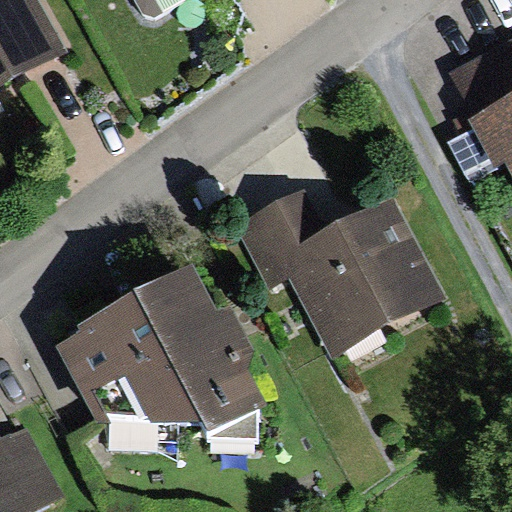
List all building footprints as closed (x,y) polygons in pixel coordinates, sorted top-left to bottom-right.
[(0,0),(0,97),(68,60),(35,0),(0,0)] [(511,47),(454,78),(480,127),(473,131),(497,176),(507,171),(511,181),(511,47)] [(333,364),(450,302),(395,198),(331,232),(310,193),(236,232),(269,295),(290,284),(333,364)] [(269,416),(250,384),(264,376),(232,316),(218,323),(193,276),(76,338),(79,343),(55,356),(98,435),(148,436),(204,437),(211,448),(218,443),(258,445),(258,422),(269,416)] [(0,511),(41,511),(66,498),(27,430),(4,443),(0,435),(0,511)]
